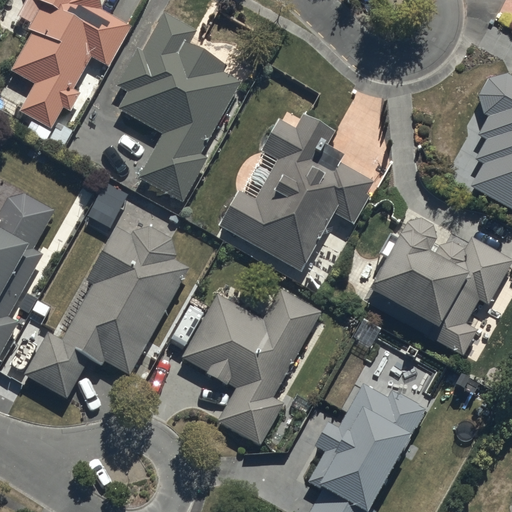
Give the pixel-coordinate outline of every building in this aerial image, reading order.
[(17,112),(50,131),(91,58),(106,67),(130,25),(100,8),(98,0),(25,0),(11,24),(28,34),(8,71),(32,85),(17,112)] [(135,180),(178,204),(245,80),(184,48),(197,29),(161,10),(109,107),(160,134),(135,180)] [(469,188),(511,212),(511,77),(508,75),(487,80),(477,98),(483,118),(474,133),(486,139),(473,161),(482,165),(469,188)] [(235,190),(215,225),(299,274),(333,214),(354,226),(378,184),(323,152),(335,132),(304,115),(294,131),(275,120),(258,150),(277,161),(254,201),(235,190)] [(0,351),(16,322),(6,317),(41,256),(31,250),(52,212),(22,194),(4,199),(0,206),(0,351)] [(359,300),(460,356),(511,262),(468,238),(461,249),(434,234),(431,224),(418,217),(403,221),(359,300)] [(92,359),(127,378),(186,268),(174,261),(167,237),(148,227),(127,234),(114,227),(84,282),(90,285),(61,339),(46,331),(21,377),(68,403),(92,359)] [(283,404),(272,398),(320,312),(277,288),(260,319),(215,295),(179,360),(232,390),(214,423),(258,447),(283,404)] [(308,511),(371,511),(373,511),(367,506),(421,408),(363,376),(303,484),(319,493),(308,511)]
